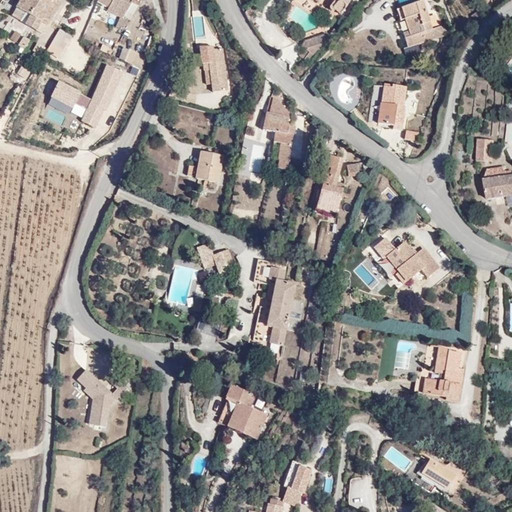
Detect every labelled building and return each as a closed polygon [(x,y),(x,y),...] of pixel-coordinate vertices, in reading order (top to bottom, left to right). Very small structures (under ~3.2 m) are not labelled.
[(26,0),(20,12),(35,20),(30,29),(46,38),(52,29),(49,28),(63,4),(55,0),(26,0)] [(142,8),(144,0),(103,0),(101,4),(112,9),(111,13),(127,20),(133,5),(142,8)] [(347,3),(342,0),(304,0),(313,5),(317,1),(324,5),(322,9),(323,12),(325,14),(330,14),(337,18),(347,3)] [(428,31),(420,3),(398,10),(404,34),(399,36),(402,49),(429,41),(426,32),(428,31)] [(142,8),(133,5),(127,20),(131,22),(136,25),(142,8)] [(401,22),(398,10),(392,11),(396,24),(401,22)] [(471,23),(480,17),(476,11),(467,17),(471,23)] [(20,12),(15,21),(30,29),(35,20),(20,12)] [(127,20),(121,32),(131,36),(136,25),(131,22),(127,20)] [(426,32),(429,41),(441,37),(438,28),(428,31),(426,32)] [(61,63),(75,40),(65,34),(52,57),(61,63)] [(317,57),(332,38),(329,34),(309,40),(304,49),(317,57)] [(30,53),(38,58),(45,47),(36,42),(30,53)] [(230,89),(231,48),(221,47),(221,43),(206,43),(206,61),(209,68),(215,68),(215,89),(230,89)] [(309,61),(313,55),(306,50),(302,57),(309,61)] [(123,61),(128,63),(132,54),(127,52),(123,61)] [(132,54),(128,63),(138,67),(142,58),(132,54)] [(313,55),(309,61),(313,64),(317,57),(313,55)] [(20,66),(16,74),(25,79),(30,71),(20,66)] [(77,111),(79,108),(91,114),(87,122),(85,125),(98,131),(104,120),(101,118),(105,112),(107,113),(108,114),(126,76),(111,69),(95,104),(84,98),(84,97),(62,86),(54,100),(77,111)] [(373,84),(374,76),(367,74),(365,82),(373,84)] [(390,130),(399,131),(402,106),(397,106),(398,97),(401,98),(402,86),(390,84),(389,88),(380,87),(379,105),(385,106),(383,125),(391,126),(390,130)] [(294,147),(297,131),(288,129),(292,114),(272,98),(265,133),(277,135),(276,139),(284,140),(279,167),(290,169),(291,164),(294,147)] [(377,104),(374,124),(383,125),(385,106),(379,105),(377,104)] [(91,114),(79,108),(77,111),(74,116),(87,122),(91,114)] [(417,133),(404,131),(402,139),(415,141),(417,133)] [(493,142),(476,142),(476,163),(492,164),(493,142)] [(259,171),(263,148),(252,146),(247,169),(259,171)] [(301,148),(294,147),(291,164),(298,165),(301,148)] [(216,184),(221,158),(199,153),(196,169),(194,180),(216,184)] [(337,186),(343,160),(326,155),(321,175),(325,176),(321,192),(333,195),(326,220),(338,223),(347,189),(337,186)] [(194,180),(196,169),(185,166),(183,177),(194,180)] [(358,179),(357,168),(344,169),(344,180),(358,179)] [(511,199),(511,173),(507,174),(506,170),(485,172),(484,181),(487,202),(511,199)] [(326,220),(333,195),(321,192),(320,191),(313,217),(326,220)] [(391,251),(382,240),(370,249),(392,276),(387,280),(394,289),(417,271),(424,278),(436,268),(420,248),(411,255),(406,250),(401,243),(391,251)] [(204,269),(215,265),(218,273),(234,267),(227,249),(212,254),(207,243),(195,247),(204,269)] [(259,260),(255,281),(271,284),(266,307),(261,306),(255,339),(284,345),(296,283),(284,281),(287,270),(272,268),(273,263),(259,260)] [(175,264),(165,300),(188,306),(198,270),(175,264)] [(459,341),(470,341),(471,296),(459,295),(459,341)] [(268,351),(279,353),(280,344),(269,343),(268,351)] [(455,376),(459,356),(436,351),(431,378),(439,380),(438,386),(423,383),(423,379),(414,378),(411,393),(441,399),(440,402),(455,405),(461,377),(455,376)] [(105,387),(88,370),(76,379),(85,388),(82,391),(90,398),(87,424),(106,424),(110,405),(127,387),(118,377),(105,387)] [(257,439),(265,414),(249,409),(252,397),(226,389),(221,403),(223,403),(215,427),(257,439)] [(283,413),(288,404),(271,399),(267,408),(283,413)] [(295,465),(287,463),(282,489),(285,490),(300,493),(302,494),(307,470),(295,467),(295,465)] [(456,480),(431,465),(423,479),(448,494),(451,488),(456,480)] [(423,479),(428,470),(425,469),(418,478),(435,490),(448,502),(454,490),(451,488),(448,494),(423,479)] [(297,508),(300,493),(285,490),(282,504),(284,505),(297,508)] [(283,511),(283,510),(282,510),(284,505),(282,504),(271,502),(270,507),(268,507),(267,511),(283,511)]
